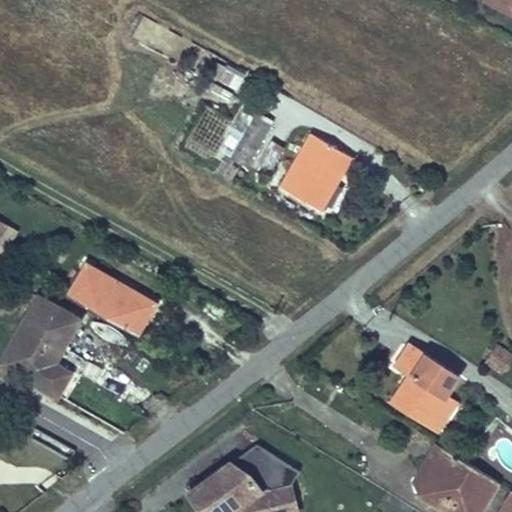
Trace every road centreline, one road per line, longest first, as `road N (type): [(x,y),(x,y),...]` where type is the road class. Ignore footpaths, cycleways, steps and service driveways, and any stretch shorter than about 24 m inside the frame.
road 1 (unclassified): [(118,478),(511,159)]
road 2 (residential): [(0,393),(101,449),(118,478)]
